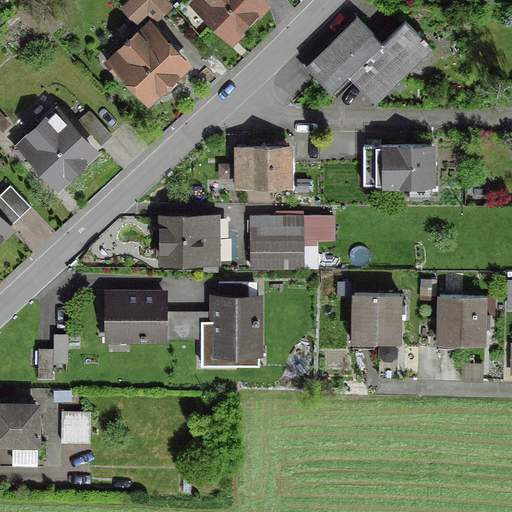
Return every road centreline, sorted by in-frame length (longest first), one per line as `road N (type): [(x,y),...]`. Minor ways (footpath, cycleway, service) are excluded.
road 1 (residential): [(226,94),(0,303)]
road 2 (residential): [(226,94),(255,113),(299,120),(511,119)]
road 3 (residential): [(324,0),(226,94)]
